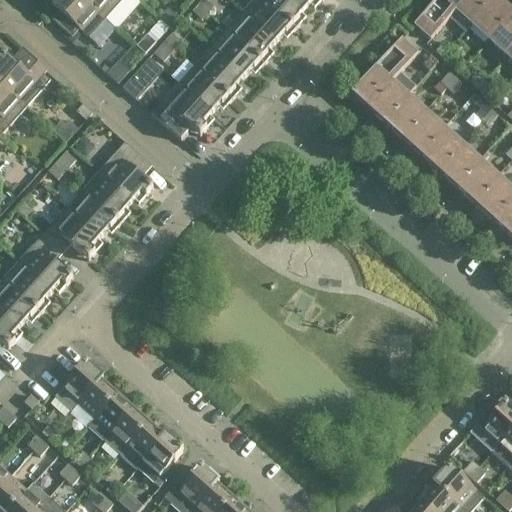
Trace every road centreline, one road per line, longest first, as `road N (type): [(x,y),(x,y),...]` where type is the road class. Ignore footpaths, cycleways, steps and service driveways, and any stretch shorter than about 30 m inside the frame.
road 1 (residential): [(283,511),(102,345),(100,310),(202,189)]
road 2 (residential): [(273,116),(511,333)]
road 3 (residential): [(202,189),(2,6)]
road 4 (residential): [(511,350),(368,511)]
road 5 (residential): [(273,116),(375,0)]
